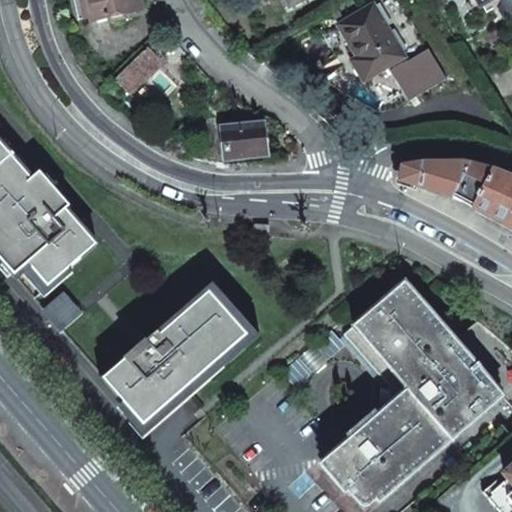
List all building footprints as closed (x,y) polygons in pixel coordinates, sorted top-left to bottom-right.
[(74,0),(79,20),(86,18),(81,0),(74,0)] [(81,0),(86,18),(92,17),(93,23),(143,12),(140,0),(81,0)] [(338,26),(351,48),(358,59),(352,62),(365,83),(406,58),(373,5),(338,26)] [(338,55),(351,48),(338,26),(325,35),(338,55)] [(162,62),(147,47),(115,79),(130,95),(162,62)] [(252,126),(244,127),(235,128),(234,123),(218,125),(221,151),(226,150),(227,158),(227,159),(265,155),(262,125),(252,126)] [(145,426),(248,336),(208,290),(168,325),(67,210),(71,207),(41,173),(33,180),(0,142),(0,126),(0,125),(0,257),(47,311),(55,303),(73,324),(64,331),(145,426)] [(454,200),(472,209),(491,172),(458,162),(431,164),(402,167),(400,182),(454,200)] [(472,209),(511,229),(511,179),(491,172),(472,209)] [(256,225),(256,236),(270,237),(270,226),(256,225)] [(379,501),(382,505),(493,409),(489,404),(501,393),(511,405),(511,350),(501,341),(479,324),(457,342),(408,283),(346,336),(392,389),(391,406),(337,453),(340,457),(326,470),(348,495),(351,493),(362,506),(363,507),(367,508),(369,508),(371,508),(373,507),(379,501)] [(55,303),(47,311),(64,331),(73,324),(55,303)] [(392,389),(382,389),(381,406),(391,406),(392,389)] [(511,480),(489,498),(500,511),(511,511),(511,469),(506,474),(511,480)] [(484,493),(489,498),(511,480),(506,474),(484,493)]
